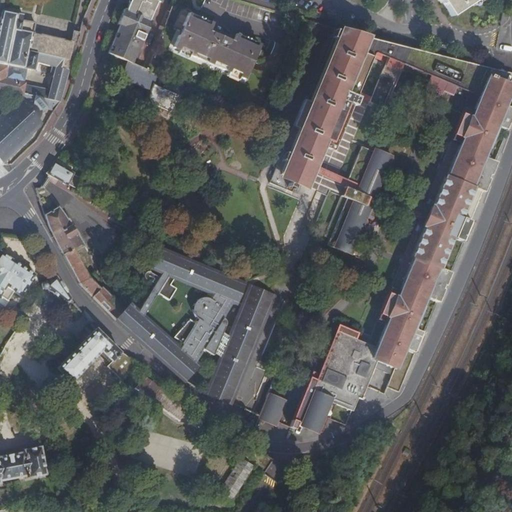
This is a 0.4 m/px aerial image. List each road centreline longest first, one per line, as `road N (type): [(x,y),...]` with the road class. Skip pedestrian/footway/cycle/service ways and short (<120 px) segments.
road 1 (residential): [(16,192),(75,291),(152,368),(252,430),(313,444),(344,436),(406,395),(511,146)]
road 2 (secondary): [(35,165),(77,103),(109,0)]
